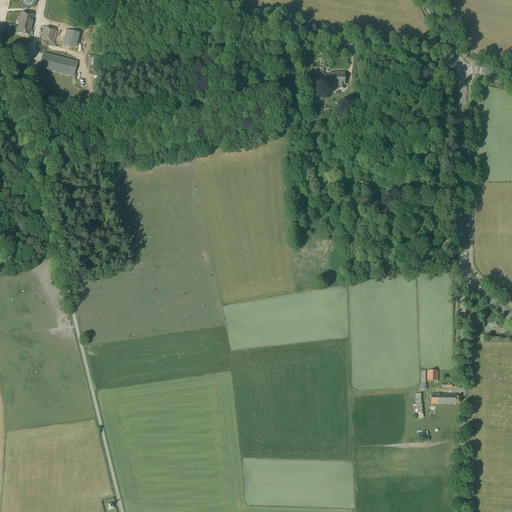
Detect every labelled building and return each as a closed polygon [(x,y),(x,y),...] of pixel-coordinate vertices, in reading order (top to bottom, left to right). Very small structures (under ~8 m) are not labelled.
[(29,35),(34,15),(21,12),(17,33),(29,35)] [(55,43),(54,42),(57,30),(44,27),(42,39),(49,41),(48,44),(54,46),(55,43)] [(80,34),(66,30),(63,45),(76,48),(80,34)] [(77,62),(43,53),(39,68),(73,77),(77,62)] [(95,66),(97,59),(89,57),(87,65),(95,66)] [(330,82),(338,82),(338,80),(345,80),(345,73),(329,73),(330,82)] [(339,89),(344,89),(344,86),(345,86),(345,80),(338,80),(338,82),(330,82),(330,86),(339,86),(339,89)] [(343,190),(340,190),(340,196),(347,196),(347,208),(341,209),(341,213),(347,213),(347,214),(354,214),(354,196),(362,196),(362,201),(366,201),(366,172),(360,172),(360,182),(357,182),(357,165),(351,165),(351,183),(343,183),(343,190)] [(438,381),(438,371),(427,371),(427,381),(438,381)] [(423,418),(422,394),(415,394),(415,404),(412,405),(413,416),(418,416),(419,419),(423,418)] [(431,404),(456,404),(456,395),(431,394),(431,404)]
